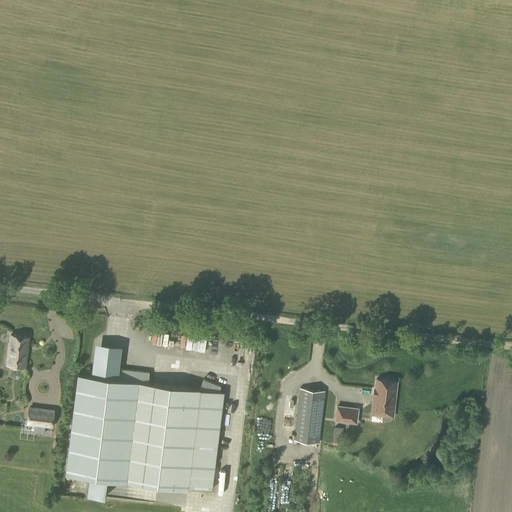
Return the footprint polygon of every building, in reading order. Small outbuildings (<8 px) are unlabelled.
[(154,341),(153,330),(145,331),(146,342),(154,341)] [(25,366),(29,337),(11,334),(7,364),(25,366)] [(194,346),(195,336),(185,335),(184,343),(189,344),(189,345),(194,346)] [(78,373),(66,473),(90,476),(107,478),(126,480),(143,482),(176,486),(188,488),(188,486),(212,489),(213,478),(224,391),(219,391),(220,386),(203,379),(199,388),(189,387),(148,382),(149,372),(119,368),(118,378),(91,375),(78,373)] [(393,416),(397,381),(376,378),(375,388),(374,395),(372,414),(384,415),(384,416),(385,418),(386,419),(387,420),(389,420),(390,419),(391,417),(391,416),(393,416)] [(318,442),(324,391),(300,388),(294,439),(318,442)] [(357,424),(359,408),(336,405),(334,421),(357,424)] [(52,426),(54,410),(29,407),(27,423),(52,426)] [(341,440),(343,428),(334,427),(333,439),(341,440)] [(273,497),(280,497),(279,511),(289,511),(290,497),(282,497),(282,465),(273,465),(273,497)]
